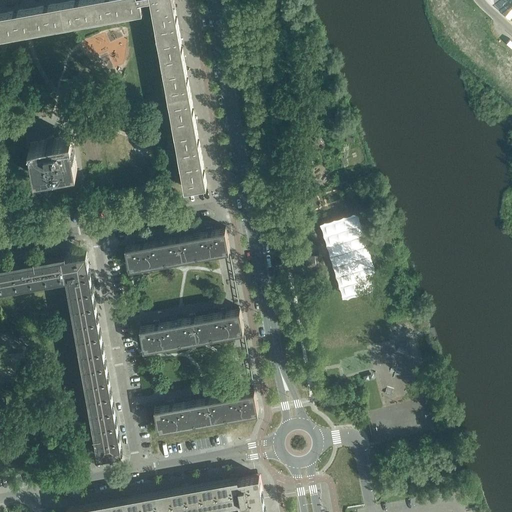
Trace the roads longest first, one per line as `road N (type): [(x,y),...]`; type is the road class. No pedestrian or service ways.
road 1 (residential): [(93,228),(229,202),(268,408),(263,450)]
road 2 (tertiary): [(278,364),(214,0)]
road 3 (residential): [(138,473),(93,228)]
road 4 (residential): [(138,473),(263,450)]
